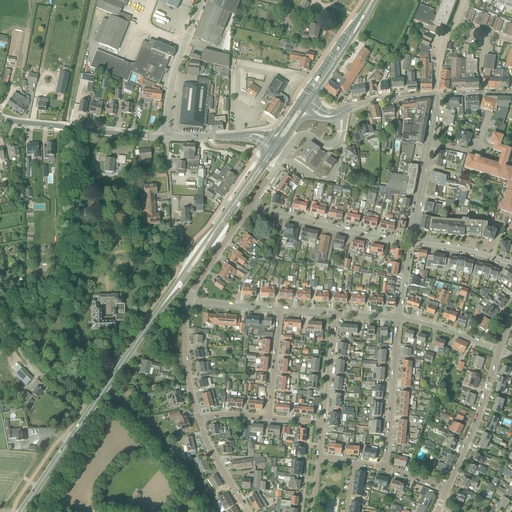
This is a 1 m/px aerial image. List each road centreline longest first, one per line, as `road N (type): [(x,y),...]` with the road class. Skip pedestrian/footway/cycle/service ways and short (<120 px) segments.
road 1 (primary): [(20,511),(150,322)]
road 2 (primary): [(150,322),(279,146)]
road 3 (primary): [(271,147),(150,322)]
road 4 (residential): [(411,242),(248,207)]
road 5 (tertiary): [(165,137),(0,118)]
road 6 (residential): [(248,207),(296,138),(338,142),(341,112)]
road 7 (residential): [(383,467),(397,317)]
road 8 (residential): [(446,490),(499,350)]
road 9 (residential): [(84,406),(32,363),(0,314)]
road 10 (primary): [(372,0),(302,101)]
road 11 (primary): [(309,102),(374,0)]
